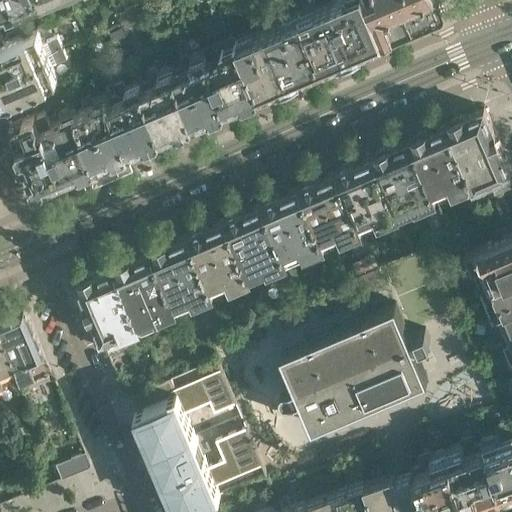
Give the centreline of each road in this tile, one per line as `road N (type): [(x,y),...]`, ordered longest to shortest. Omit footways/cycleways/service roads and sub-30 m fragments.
road 1 (tertiary): [(29,242),(501,40)]
road 2 (residential): [(29,242),(141,498)]
